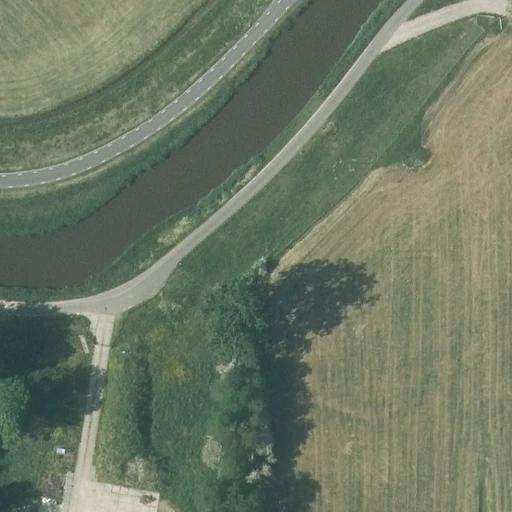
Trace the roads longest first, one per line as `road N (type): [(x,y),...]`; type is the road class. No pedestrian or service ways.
road 1 (unclassified): [(0,308),(106,303),(155,274),(325,118),(418,0)]
road 2 (unclassified): [(0,180),(51,179),(110,156),(243,58),(295,0)]
road 3 (track): [(74,511),(105,303)]
